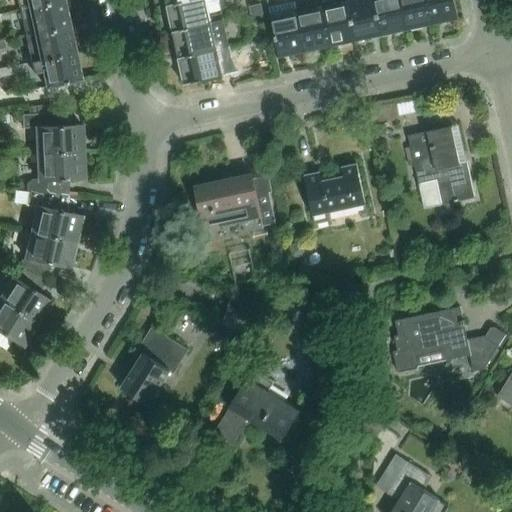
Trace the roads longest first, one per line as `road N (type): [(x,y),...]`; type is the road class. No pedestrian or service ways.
road 1 (residential): [(146,127),(496,55)]
road 2 (residential): [(15,426),(86,347),(129,268),(147,182),(146,127)]
road 3 (tertiary): [(15,426),(147,511)]
road 4 (residential): [(146,127),(120,0)]
